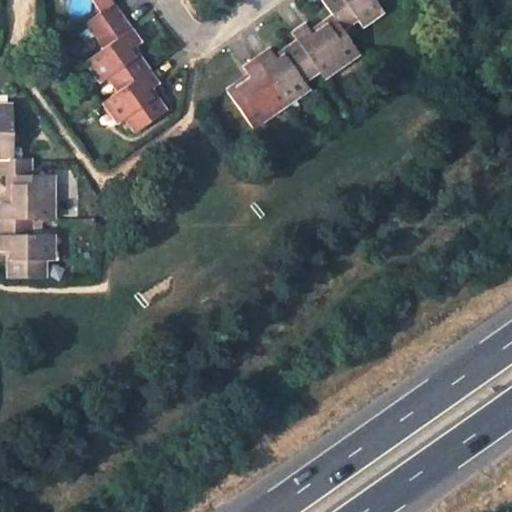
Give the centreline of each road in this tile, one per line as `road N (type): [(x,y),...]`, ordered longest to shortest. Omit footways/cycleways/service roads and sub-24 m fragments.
road 1 (motorway): [(511,342),(271,511)]
road 2 (motorway): [(363,511),(511,407)]
